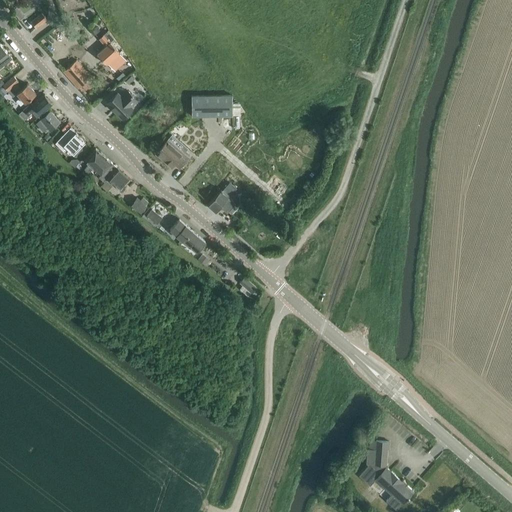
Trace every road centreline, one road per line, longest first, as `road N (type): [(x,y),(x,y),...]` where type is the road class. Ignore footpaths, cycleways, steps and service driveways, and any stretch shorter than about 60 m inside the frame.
road 1 (tertiary): [(289,298),(149,180),(0,17)]
road 2 (tertiary): [(511,495),(289,298)]
road 3 (unclassified): [(234,511),(267,411),(269,342),(289,298)]
